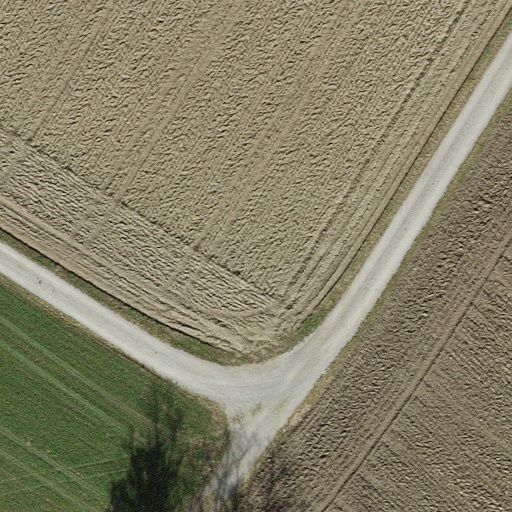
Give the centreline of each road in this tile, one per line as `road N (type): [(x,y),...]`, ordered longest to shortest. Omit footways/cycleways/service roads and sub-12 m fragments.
road 1 (track): [(0,254),(204,377),(284,384),(344,330),(511,68)]
road 2 (track): [(205,511),(284,384)]
